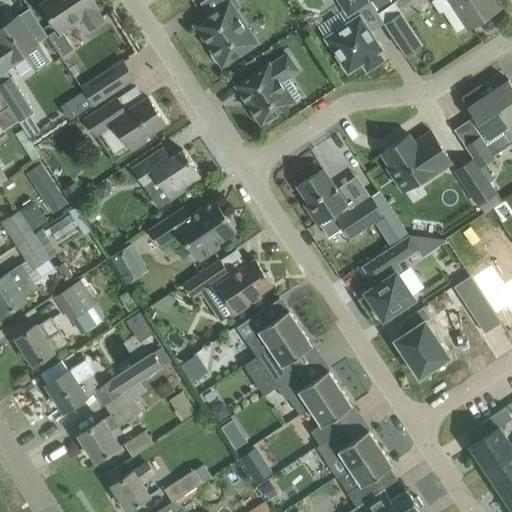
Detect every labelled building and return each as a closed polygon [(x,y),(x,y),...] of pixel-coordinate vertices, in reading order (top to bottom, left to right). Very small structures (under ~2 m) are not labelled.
[(52,20),(59,30),(81,15),(90,29),(104,20),(96,8),(98,6),(94,0),(46,0),(41,3),(52,20)] [(356,9),(368,0),(337,0),(351,20),(325,38),(348,72),(362,62),(368,70),(384,59),(378,51),(382,49),(356,9)] [(450,0),(469,28),(500,7),(495,0),(450,0)] [(196,23),(223,64),(257,42),(229,1),(196,23)] [(384,22),(406,56),(423,45),(401,11),(384,22)] [(0,67),(2,71),(26,56),(35,70),(50,60),(19,14),(15,17),(11,15),(5,19),(5,23),(0,26),(0,67)] [(236,84),(262,123),(294,101),(281,81),(298,70),(287,53),(271,64),(269,62),(236,84)] [(83,86),(94,103),(134,76),(123,60),(107,71),(83,86)] [(0,91),(19,120),(34,111),(10,75),(0,81),(0,91)] [(511,83),(509,78),(488,92),(511,127),(511,83)] [(511,138),(511,127),(488,92),(468,106),(489,137),(501,129),(509,141),(511,138)] [(86,118),(96,134),(101,131),(116,153),(129,144),(132,148),(146,139),(144,136),(165,122),(148,96),(126,111),(117,97),(86,118)] [(22,128),(18,121),(4,130),(9,137),(15,133),(22,128)] [(415,141),(411,135),(409,133),(382,152),(390,165),(388,166),(404,190),(418,180),(420,183),(452,161),(431,130),(415,141)] [(474,158),(480,167),(496,156),(481,134),(466,145),(474,158)] [(186,185),(201,175),(183,148),(163,161),(156,150),(139,161),(132,166),(145,186),(159,205),(171,196),(172,198),(188,187),(186,185)] [(457,169),(479,203),(496,192),(479,167),(480,167),(474,158),(457,169)] [(0,184),(9,179),(0,165),(0,184)] [(323,168),(298,185),(309,201),(306,204),(309,209),(318,222),(319,221),(330,238),(345,228),(350,236),(384,214),(383,214),(380,209),(370,194),(350,208),(337,188),(323,168)] [(68,203),(55,183),(40,193),(53,212),(68,203)] [(170,214),(149,228),(161,245),(181,232),(188,242),(184,244),(181,249),(181,254),(184,258),(189,260),(194,259),(198,257),(199,259),(220,245),(218,242),(237,229),(216,198),(191,214),(177,224),(170,214)] [(2,221),(18,245),(35,234),(32,229),(19,209),(2,221)] [(26,219),(32,229),(48,220),(41,209),(26,219)] [(364,264),(363,265),(372,278),(375,276),(379,282),(366,291),(374,304),(371,306),(378,317),(382,315),(384,318),(414,297),(393,265),(418,248),(423,256),(448,239),(449,239),(450,238),(449,238),(409,233),(364,263),(364,264)] [(35,234),(18,245),(33,267),(50,256),(36,234),(35,234)] [(132,243),(111,256),(122,274),(143,262),(132,243)] [(185,283),(193,295),(213,281),(235,313),(262,295),(260,292),(272,283),(256,258),(231,274),(221,259),(185,283)] [(38,288),(22,263),(8,272),(7,272),(0,276),(0,311),(2,314),(25,299),(23,297),(38,288)] [(97,302),(82,279),(57,295),(72,318),(97,302)] [(481,291),(466,302),(485,332),(501,321),(481,291)] [(158,293),(155,307),(167,309),(170,295),(158,293)] [(398,337),(395,339),(411,362),(408,364),(415,375),(418,373),(420,375),(423,373),(424,376),(435,369),(433,366),(450,355),(425,319),(430,315),(424,305),(399,322),(405,332),(398,337)] [(245,338),(257,355),(301,326),(289,309),(245,338)] [(139,311),(125,318),(136,339),(150,333),(139,311)] [(16,336),(34,363),(67,341),(51,316),(37,325),(36,323),(16,336)] [(257,355),(277,385),(305,367),(297,355),(313,344),(301,326),(257,355)] [(162,366),(154,353),(118,376),(118,375),(100,386),(96,389),(105,402),(139,381),(162,366)] [(189,377),(204,369),(195,353),(180,361),(189,377)] [(71,372),(69,369),(47,383),(64,410),(96,389),(100,386),(85,363),(71,372)] [(289,397),(300,414),(311,407),(310,406),(341,386),(329,369),(313,379),(305,367),(277,385),(286,399),(289,397)] [(105,402),(111,413),(79,433),(96,460),(119,445),(109,430),(117,424),(118,425),(140,410),(131,397),(144,389),(139,381),(105,402)] [(311,430),(320,444),(325,441),(325,440),(345,427),(336,415),(352,404),(341,386),(310,406),(311,407),(321,423),(311,430)] [(182,389),(168,397),(181,419),(195,410),(182,389)] [(511,444),(500,426),(511,417),(511,416),(505,406),(482,421),(488,431),(470,444),(484,465),(511,446),(511,444)] [(221,426),(227,435),(239,427),(233,418),(221,426)] [(339,450),(350,466),(380,446),(369,429),(353,439),(345,427),(325,440),(325,441),(334,453),(339,450)] [(125,442),(133,455),(155,442),(146,429),(125,442)] [(239,456),(248,470),(264,459),(256,446),(239,456)] [(350,466),(361,483),(348,492),(357,505),(384,487),(376,475),(392,464),(380,446),(350,466)] [(511,446),(484,465),(497,485),(511,475),(511,446)] [(133,467),(111,481),(128,509),(150,494),(141,480),(153,473),(147,463),(135,471),(133,467)] [(164,487),(172,500),(176,498),(204,479),(196,467),(164,487)] [(511,475),(497,485),(510,505),(511,504),(511,475)] [(346,511),(419,511),(422,510),(421,507),(424,505),(418,495),(414,497),(408,487),(392,498),(384,487),(357,505),(346,511)] [(157,510),(157,511),(209,511),(207,511),(180,511),(183,509),(176,498),(172,500),(157,510)] [(246,511),(265,511),(271,509),(265,500),(246,511)]
